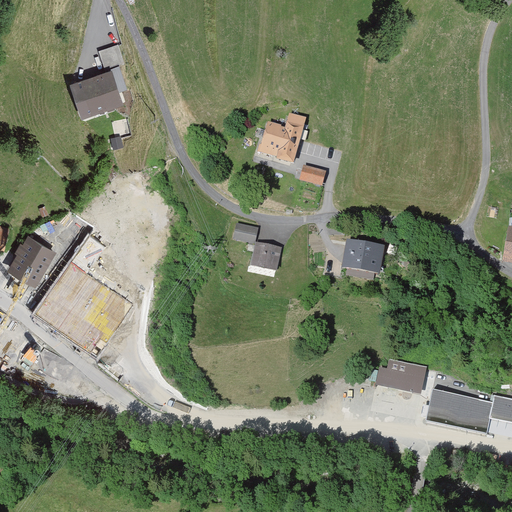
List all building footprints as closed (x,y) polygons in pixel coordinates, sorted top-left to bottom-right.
[(118,42),(99,49),(105,67),(124,61),(118,42)] [(110,73),(75,85),(84,113),(119,102),(116,92),(118,91),(116,84),(114,85),(110,73)] [(304,120),(291,117),(287,131),(268,126),(262,147),(261,146),(259,152),(278,157),(278,158),(291,161),(291,162),(294,163),(295,160),(294,160),(304,120)] [(120,135),(112,137),(115,146),(122,144),(120,135)] [(321,185),(324,173),(305,168),(301,180),(321,185)] [(155,213),(169,217),(171,208),(160,205),(159,211),(156,210),(155,213)] [(257,238),(258,230),(238,226),(235,239),(242,241),(255,244),(257,238)] [(135,305),(86,270),(107,241),(93,230),(51,289),(46,285),(41,293),(45,297),(34,311),(105,362),(122,339),(114,334),(135,305)] [(511,231),(508,231),(503,258),(511,259),(511,231)] [(37,272),(40,274),(53,251),(30,237),(11,268),(32,280),(37,272)] [(376,271),(379,250),(369,248),(369,246),(365,245),(364,247),(351,245),(347,266),(349,266),(348,274),(372,278),(374,271),(376,271)] [(255,264),(274,268),(278,250),(259,246),(255,264)] [(103,365),(118,379),(124,372),(110,359),(103,365)] [(419,393),(425,368),(389,360),(388,369),(380,367),(377,384),(419,393)] [(511,399),(494,396),(493,403),(433,390),(426,422),(487,435),(488,433),(490,420),(511,424),(511,399)] [(511,424),(490,420),(488,433),(511,437),(511,424)]
